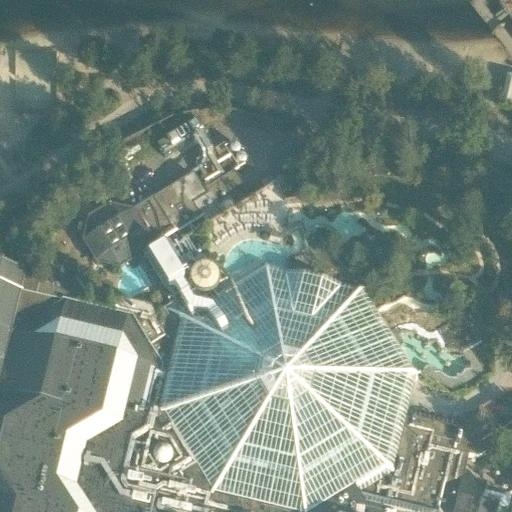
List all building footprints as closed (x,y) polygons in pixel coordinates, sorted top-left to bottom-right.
[(511,77),(506,76),(499,105),(511,108),(511,77)] [(182,325),(213,306),(208,299),(177,251),(251,207),(232,179),(238,175),(223,151),(194,169),(209,194),(203,198),(192,181),(134,218),(108,212),(87,225),(85,233),(78,232),(77,239),(83,241),(81,249),(95,270),(119,276),(125,273),(139,264),(169,315),(182,325)] [(19,219),(0,231),(0,232),(10,249),(30,236),(19,219)] [(460,434),(405,425),(410,407),(415,386),(387,340),(378,325),(374,319),(362,299),(352,297),(312,287),(284,279),(266,274),(264,276),(259,269),(227,289),(223,291),(227,298),(213,306),(182,325),(169,315),(156,324),(151,316),(148,313),(123,307),(118,307),(114,310),(112,314),(112,320),(78,311),(80,298),(71,296),(74,279),(59,276),(47,274),(44,289),(23,285),(24,279),(1,273),(3,263),(0,262),(0,511),(496,511),(482,508),(485,492),(461,486),(467,464),(477,466),(501,451),(482,421),(460,434)] [(455,326),(436,338),(448,357),(460,361),(479,349),(473,339),(466,344),(455,326)]
